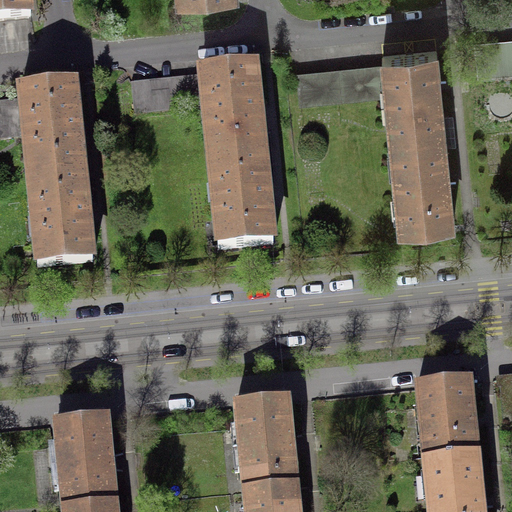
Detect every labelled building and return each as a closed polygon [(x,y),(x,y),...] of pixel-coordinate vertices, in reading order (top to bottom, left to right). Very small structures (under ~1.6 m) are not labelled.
[(0,0),(0,20),(30,18),(28,0),(0,0)] [(511,43),(476,47),(479,79),(511,76),(511,43)] [(388,114),(390,138),(445,132),(441,91),(437,50),(382,56),(383,67),(385,83),(387,83),(389,98),(391,114),(388,114)] [(385,83),(383,67),(340,71),(297,76),(300,106),(389,98),(387,83),(385,83)] [(204,107),(209,162),(264,157),(260,113),(256,70),(201,75),(201,76),(204,107)] [(204,107),(201,76),(166,80),(131,83),(134,114),(204,107)] [(20,93),(29,180),(84,175),(79,131),(75,88),(20,93)] [(0,137),(18,136),(15,104),(0,105),(0,137)] [(390,138),(399,232),(454,226),(449,179),(445,132),(390,138)] [(209,162),(218,250),(273,244),(268,201),(264,157),(209,162)] [(29,180),(37,268),(92,262),(88,218),(84,175),(29,180)] [(504,421),(511,420),(511,380),(500,382),(504,421)] [(421,441),(424,464),(453,461),(453,460),(478,457),(476,437),(473,437),(472,422),(470,407),(473,406),(470,385),(416,390),(419,414),(422,414),(424,441),(421,441)] [(237,409),(245,493),(295,488),(291,453),(295,453),(294,446),(293,439),(290,439),(286,403),(237,409)] [(56,427),(64,511),(114,506),(111,472),(114,472),(113,464),(112,457),(109,457),(106,422),(56,427)] [(480,511),(480,505),(477,479),(480,478),(478,457),(453,460),(453,461),(424,464),(425,477),(428,477),(430,501),(428,501),(428,511),(480,511)] [(245,493),(247,511),(297,511),(295,488),(245,493)]
